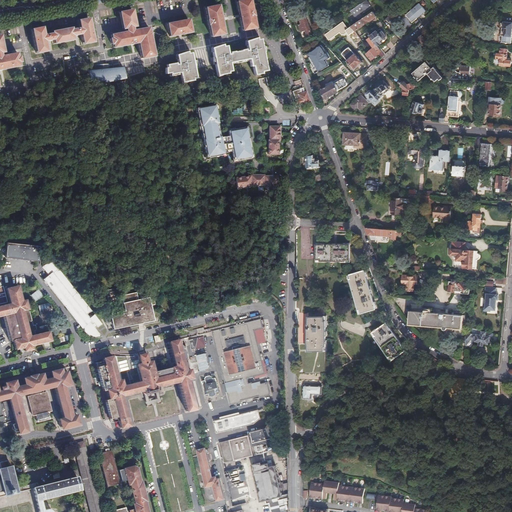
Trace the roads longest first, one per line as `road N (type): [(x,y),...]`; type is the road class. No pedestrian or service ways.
road 1 (residential): [(293,432),(291,222)]
road 2 (residential): [(511,133),(320,117)]
road 3 (residential): [(463,368),(370,378),(340,394),(304,433)]
road 4 (residential): [(463,368),(416,340),(394,313),(359,229)]
road 5 (residential): [(320,117),(453,0)]
road 6 (residential): [(320,117),(278,0)]
